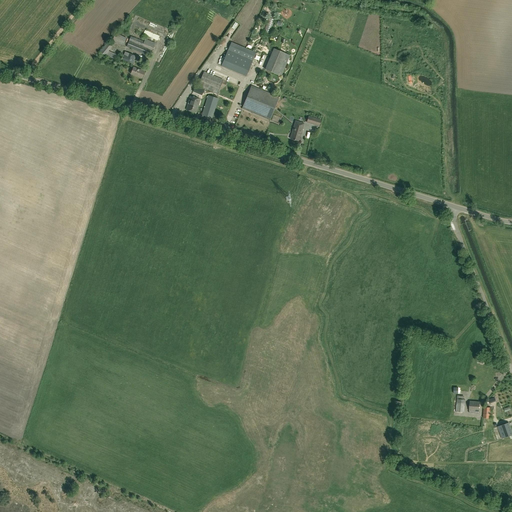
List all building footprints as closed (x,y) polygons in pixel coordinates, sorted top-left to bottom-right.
[(267,29),(270,30),(275,18),(272,17),(267,29)] [(160,41),(162,36),(147,30),(145,34),(160,41)] [(115,33),(112,41),(123,45),(126,38),(115,33)] [(155,43),(145,39),(144,42),(130,36),(126,47),(149,56),(155,43)] [(99,52),(105,55),(116,60),(118,55),(108,51),(113,44),(108,42),(99,52)] [(221,66),(246,76),(256,53),(235,44),(231,42),(221,66)] [(273,48),(264,69),(281,76),(290,55),(273,48)] [(125,52),(122,60),(134,64),(135,60),(134,60),(135,56),(125,52)] [(131,74),(142,78),(145,72),(133,67),(131,74)] [(208,68),(205,73),(204,72),(198,86),(214,93),(212,97),(208,96),(202,115),(212,118),(219,95),(233,101),(239,87),(226,82),(228,76),(208,68)] [(193,91),(206,96),(208,91),(195,86),(193,91)] [(242,109),(270,120),(279,97),(251,86),(242,109)] [(195,112),(199,99),(189,96),(185,109),(195,112)] [(321,120),(308,117),(307,122),(319,126),(321,120)] [(299,142),(304,124),(295,121),(290,139),(299,142)] [(465,400),(464,399),(457,399),(456,411),(464,412),(465,400)] [(479,402),(470,401),(469,413),(477,413),(478,411),(479,411),(479,402)] [(511,431),(509,423),(509,422),(507,423),(506,423),(498,426),(498,427),(502,438),(502,439),(511,435),(511,431)]
